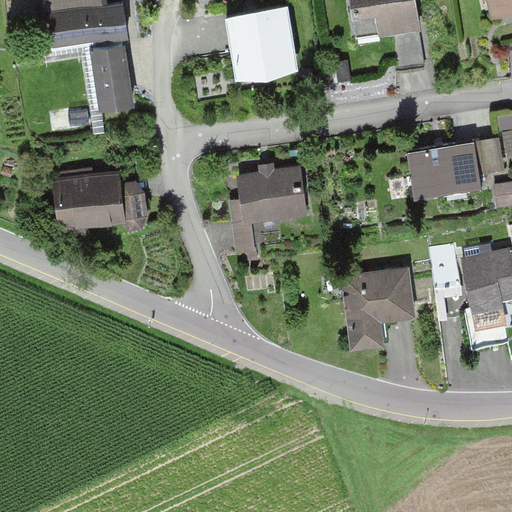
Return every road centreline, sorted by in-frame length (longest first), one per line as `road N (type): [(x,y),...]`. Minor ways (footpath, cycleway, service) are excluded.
road 1 (residential): [(175,145),(511,93)]
road 2 (unclassified): [(206,331),(372,395),(451,408),(511,406)]
road 3 (unclassified): [(0,242),(206,331)]
road 4 (residential): [(206,331),(212,291),(175,145)]
road 5 (track): [(362,511),(313,375)]
road 6 (residential): [(175,145),(165,85),(171,3)]
